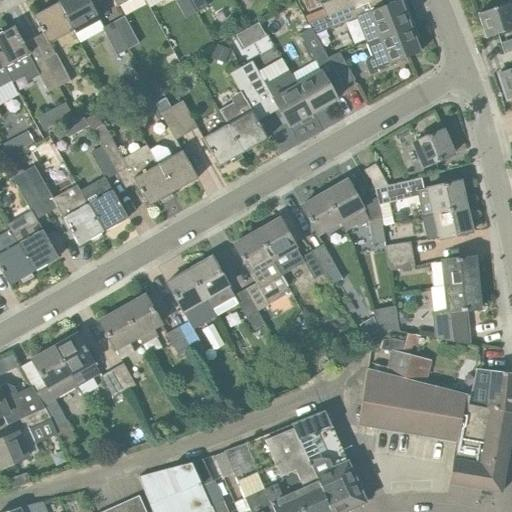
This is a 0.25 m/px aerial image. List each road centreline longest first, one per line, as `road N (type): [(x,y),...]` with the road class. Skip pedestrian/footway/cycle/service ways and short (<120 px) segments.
road 1 (residential): [(0,333),(463,73)]
road 2 (residential): [(463,73),(480,106),(511,244)]
